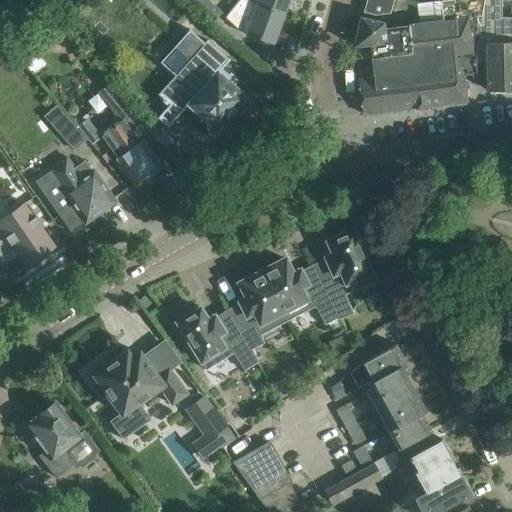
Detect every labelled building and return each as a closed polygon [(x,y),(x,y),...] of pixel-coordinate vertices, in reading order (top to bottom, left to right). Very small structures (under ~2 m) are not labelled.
[(206,0),(191,0),(190,1),(189,3),(212,22),(220,13),(206,0)] [(255,0),(238,0),(225,17),(241,32),(245,34),(272,43),(282,14),(255,0)] [(255,0),(282,14),(287,0),(255,0)] [(469,101),(465,75),(478,73),(478,61),(479,52),(487,0),(440,0),(418,3),(421,23),(378,28),(377,20),(363,16),(356,46),(362,45),(366,78),(360,79),(365,114),(469,101)] [(394,0),(367,0),(364,13),(376,15),(391,13),(394,0)] [(511,0),(487,0),(479,52),(478,61),(489,61),(489,90),(511,90),(511,0)] [(44,10),(6,39),(35,75),(46,65),(42,61),(32,49),(45,37),(53,46),(64,35),(44,10)] [(174,74),(157,93),(162,98),(160,100),(165,104),(167,102),(168,104),(175,110),(185,99),(189,102),(188,103),(214,127),(215,126),(217,127),(217,126),(220,126),(227,118),(227,115),(226,114),(242,96),(231,86),(236,82),(221,68),(228,59),(206,39),(203,42),(188,28),(185,32),(185,33),(159,61),(174,74)] [(108,84),(97,93),(107,105),(118,120),(103,131),(106,136),(102,138),(116,157),(115,158),(135,186),(159,169),(161,167),(159,164),(141,139),(139,141),(124,120),(133,114),(108,84)] [(78,126),(92,144),(101,136),(87,118),(78,126)] [(76,126),(63,137),(74,150),(87,139),(76,126)] [(154,137),(164,146),(171,138),(161,129),(154,137)] [(41,174),(34,179),(59,214),(70,229),(84,220),(85,221),(113,201),(104,188),(106,188),(94,171),(93,172),(92,171),(92,172),(81,179),(73,168),(65,157),(58,161),(41,174)] [(0,263),(1,266),(3,265),(2,264),(17,253),(20,258),(20,257),(23,261),(31,256),(32,258),(52,245),(38,224),(40,223),(34,216),(33,216),(23,202),(22,203),(0,217),(0,263)] [(337,317),(336,317),(337,319),(352,313),(344,294),(373,281),(363,258),(366,257),(360,242),(357,243),(351,229),(326,240),(332,254),(324,257),(325,259),(312,265),(337,317)] [(287,320),(314,305),(324,324),(336,317),(337,317),(312,265),(299,271),(299,269),(291,273),(284,258),(279,260),(277,258),(263,265),(264,268),(260,270),(287,320)] [(263,342),(259,335),(287,320),(260,270),(237,282),(245,297),(238,301),(239,303),(226,310),(249,350),(250,349),(263,342)] [(206,319),(199,307),(194,310),(192,307),(178,316),(180,319),(175,321),(183,334),(181,336),(189,350),(192,348),(205,369),(233,352),(243,369),(257,361),(250,349),(249,350),(226,310),(214,317),(213,315),(206,319)] [(339,354),(351,348),(344,334),(332,341),(339,354)] [(361,362),(371,380),(374,384),(407,366),(395,343),(361,362)] [(88,374),(88,375),(88,376),(88,377),(89,378),(90,379),(91,380),(92,380),(93,380),(93,381),(94,381),(95,381),(95,380),(96,380),(97,380),(120,412),(107,421),(120,439),(136,428),(149,418),(137,401),(159,385),(159,386),(171,402),(185,392),(166,366),(159,371),(154,375),(138,352),(130,358),(125,351),(106,365),(105,364),(104,363),(103,363),(102,363),(101,363),(100,363),(99,363),(99,364),(98,364),(90,370),(89,371),(89,372),(88,372),(88,373),(88,374)] [(407,366),(374,384),(371,380),(366,383),(380,407),(413,389),(405,375),(410,371),(407,366)] [(340,387),(332,391),(337,399),(345,395),(340,387)] [(391,427),(420,411),(420,412),(425,409),(413,389),(380,407),(391,427)] [(204,394),(184,409),(202,435),(214,451),(221,446),(222,447),(234,439),(233,437),(234,436),(204,394)] [(83,430),(79,434),(54,402),(52,404),(47,403),(40,408),(40,412),(25,424),(34,436),(33,436),(44,451),(39,455),(55,476),(70,464),(75,470),(79,466),(81,469),(97,456),(95,454),(99,451),(83,430)] [(346,404),(341,406),(335,409),(355,444),(365,438),(346,404)] [(430,430),(420,412),(420,411),(391,427),(386,430),(397,449),(430,430)] [(251,426),(245,416),(231,423),(237,434),(251,426)] [(394,464),(414,498),(460,472),(459,471),(461,471),(461,469),(460,467),(460,465),(459,463),(458,462),(457,460),(455,459),(453,458),(452,458),(440,436),(423,446),(424,448),(394,464)] [(269,441),(234,460),(232,461),(267,511),(293,511),(300,508),(298,505),(300,504),(289,483),(291,481),(269,441)] [(363,445),(357,448),(352,451),(362,468),(372,462),(363,445)] [(340,465),(346,477),(356,471),(350,459),(340,465)] [(331,504),(380,477),(372,462),(362,468),(356,471),(346,477),(324,490),(331,504)] [(433,511),(453,502),(452,500),(470,491),(460,472),(414,498),(397,507),(399,511),(433,511)]
